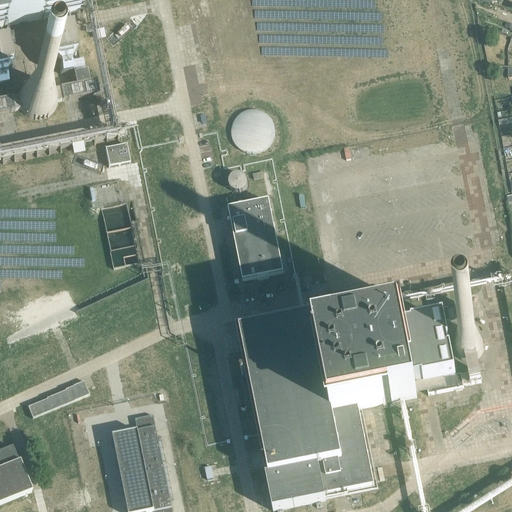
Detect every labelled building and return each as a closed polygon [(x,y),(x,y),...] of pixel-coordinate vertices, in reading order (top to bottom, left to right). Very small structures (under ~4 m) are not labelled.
[(0,0),(0,29),(77,14),(74,0),(0,0)] [(70,31),(44,37),(50,62),(68,58),(75,56),(70,31)] [(6,44),(0,45),(0,71),(11,69),(6,44)] [(73,86),(60,88),(62,101),(62,102),(64,102),(80,99),(99,95),(96,81),(89,83),(87,74),(72,77),(73,86)] [(58,107),(60,104),(60,95),(56,88),(56,87),(53,83),(48,79),(42,77),(35,77),(26,80),(20,86),(16,93),(15,98),(16,107),(20,113),(26,117),(32,120),(41,120),(49,117),(55,112),(58,107)] [(0,114),(13,112),(15,112),(15,111),(12,98),(0,100),(0,114)] [(244,158),(279,143),(264,107),(228,122),(244,158)] [(130,164),(126,145),(106,150),(109,168),(130,164)] [(246,192),(248,177),(232,175),(230,190),(246,192)] [(268,202),(227,211),(242,283),(283,275),(268,202)] [(77,315),(67,293),(25,313),(35,334),(49,328),(77,315)] [(469,330),(465,307),(454,309),(458,332),(454,336),(452,339),(451,344),(452,349),(454,354),(457,359),(461,361),(465,362),(469,385),(481,383),(477,359),(480,357),(482,354),(483,350),(483,345),(483,341),(481,337),(478,333),(474,331),(469,330)] [(331,316),(239,334),(243,351),(263,451),(266,467),(269,477),(266,478),(266,482),(271,505),(272,511),(274,511),(290,509),(309,505),(325,502),(324,499),(348,494),(373,489),(372,484),(357,410),(371,407),(416,398),(413,383),(422,381),(423,383),(425,383),(428,395),(454,390),(454,391),(459,390),(462,389),(462,388),(463,388),(460,374),(453,375),(449,354),(447,354),(445,347),(447,347),(443,326),(450,324),(447,310),(446,310),(446,309),(438,311),(412,317),(414,330),(412,330),(412,332),(403,334),(400,319),(335,332),(331,316)] [(47,401),(27,408),(32,419),(89,396),(84,383),(65,391),(65,392),(46,399),(47,401)] [(137,432),(113,437),(128,511),(172,511),(153,417),(135,420),(137,432)] [(56,435),(61,459),(72,456),(67,433),(56,435)] [(0,505),(30,493),(17,463),(16,464),(10,449),(0,453),(0,505)]
